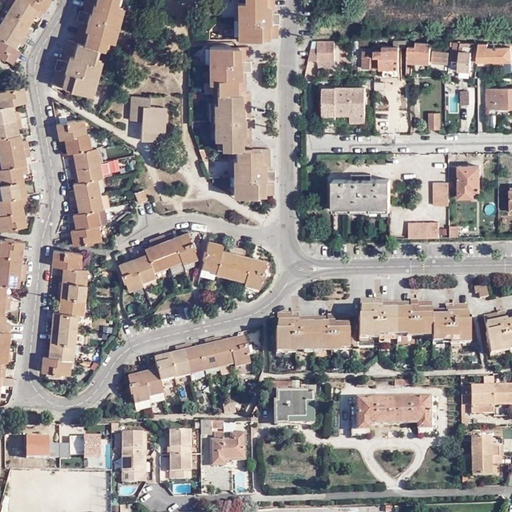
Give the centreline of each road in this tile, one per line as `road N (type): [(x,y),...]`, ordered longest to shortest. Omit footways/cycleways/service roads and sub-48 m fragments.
road 1 (residential): [(299,267),(248,318),(126,344),(81,400),(62,404),(36,395),(28,368),(57,195),(39,56),(67,0)]
road 2 (residential): [(295,0),(284,233)]
road 3 (residential): [(511,263),(299,267)]
road 4 (residential): [(511,143),(319,145)]
road 5 (residential): [(284,233),(191,219),(161,224),(124,245)]
